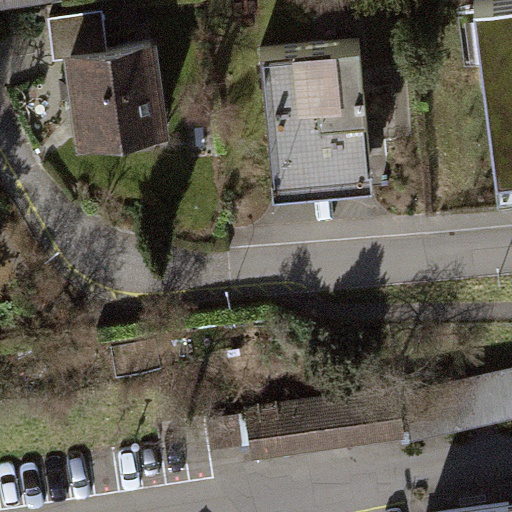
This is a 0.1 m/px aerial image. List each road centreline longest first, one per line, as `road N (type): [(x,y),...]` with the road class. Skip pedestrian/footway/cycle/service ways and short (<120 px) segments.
road 1 (residential): [(511,249),(242,271),(161,270),(93,253),(54,225),(0,116)]
road 2 (unclassified): [(511,443),(185,511)]
